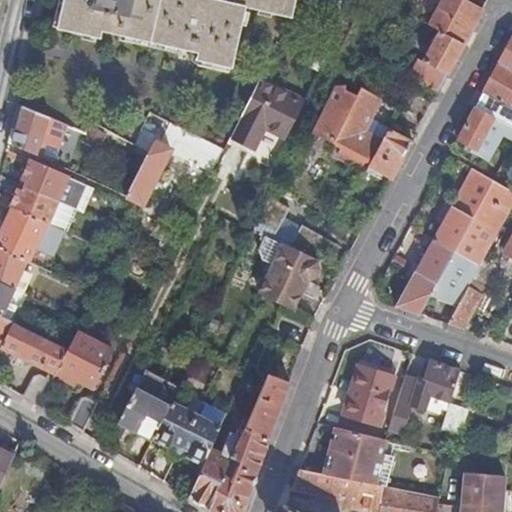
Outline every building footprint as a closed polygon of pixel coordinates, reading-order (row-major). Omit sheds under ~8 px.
[(64,0),(58,27),(100,37),(102,31),(198,53),(197,59),(232,68),(246,7),(292,18),(296,0),(234,0),(234,4),(215,0),(64,0)] [(482,9),(465,0),(443,0),(430,26),(440,31),(464,44),(476,22),(482,9)] [(402,36),(412,16),(401,11),(390,31),(401,37),(402,36)] [(440,31),(424,62),(447,75),(458,54),(464,44),(440,31)] [(511,70),(511,38),(509,45),(499,63),(511,70)] [(414,80),(424,62),(418,59),(409,76),(414,80)] [(414,80),(437,93),(447,75),(424,62),(414,80)] [(511,109),(510,108),(511,104),(511,70),(499,63),(475,106),(511,126),(511,109)] [(303,102),(260,81),(231,138),(252,148),(263,126),(285,137),(303,102)] [(315,132),(334,142),(357,96),(347,91),(346,85),(338,86),(332,98),(315,132)] [(388,129),(390,129),(400,109),(399,108),(361,87),(357,96),(334,142),(370,162),(388,129)] [(511,140),(511,126),(475,106),(457,139),(473,148),(470,152),(488,161),(503,135),(511,140)] [(9,143),(38,156),(50,119),(50,118),(24,107),(18,130),(13,128),(9,143)] [(370,162),(369,166),(391,177),(411,141),(390,129),(388,129),(370,162)] [(141,134),(135,144),(135,145),(149,153),(128,196),(144,204),(171,150),(141,134)] [(68,177),(32,162),(24,180),(30,183),(27,188),(57,202),(68,177)] [(472,169),(433,240),(454,252),(479,266),(511,206),(511,191),(494,180),(472,169)] [(57,202),(27,188),(25,193),(20,190),(11,209),(47,225),(48,223),(68,232),(77,212),(57,202)] [(140,211),(127,205),(119,220),(132,227),(140,211)] [(45,269),(49,260),(34,253),(47,225),(11,209),(0,234),(0,248),(28,261),(45,269)] [(258,294),(260,295),(293,311),(302,293),(301,292),(305,284),(273,269),(284,245),(266,236),(259,251),(262,261),(272,266),(258,294)] [(433,240),(415,272),(436,283),(454,252),(433,240)] [(320,270),(318,261),(284,245),(273,269),(305,284),(306,282),(308,283),(315,280),(320,270)] [(28,261),(0,248),(0,282),(15,290),(28,261)] [(463,294),(477,270),(479,266),(454,252),(436,283),(415,272),(397,306),(419,314),(429,296),(456,306),(463,294)] [(0,315),(2,317),(11,321),(18,307),(9,303),(15,290),(0,282),(0,315)] [(456,306),(447,324),(463,329),(479,303),(463,294),(456,306)] [(2,317),(0,315),(0,342),(3,344),(13,323),(11,321),(2,317)] [(46,363),(58,370),(68,350),(13,323),(3,344),(2,347),(44,368),(46,363)] [(88,375),(99,380),(114,350),(78,332),(68,350),(58,370),(56,375),(76,385),(79,380),(84,382),(88,375)] [(425,379),(418,377),(416,383),(405,379),(390,429),(404,434),(411,410),(417,412),(418,407),(441,415),(446,401),(450,402),(460,371),(442,364),(431,360),(425,379)] [(344,414),(378,425),(394,377),(360,366),(344,414)] [(120,422),(154,440),(155,441),(175,403),(173,402),(181,388),(147,370),(120,422)] [(418,377),(407,373),(405,379),(416,383),(418,377)] [(95,388),(99,380),(88,375),(84,382),(95,388)] [(290,383),(269,375),(244,430),(269,439),(283,403),(290,383)] [(39,407),(53,380),(48,377),(46,381),(40,376),(35,376),(24,397),(39,407)] [(84,433),(99,404),(85,398),(82,399),(70,424),(84,433)] [(193,400),(188,410),(197,415),(202,405),(193,400)] [(197,415),(188,410),(175,403),(155,441),(170,450),(173,445),(181,449),(197,415)] [(227,416),(203,403),(202,405),(197,415),(222,428),(227,416)] [(453,433),(458,434),(466,410),(449,404),(441,429),(453,433)] [(181,449),(189,453),(187,458),(204,466),(211,451),(222,428),(197,415),(181,449)] [(338,427),(328,474),(375,484),(381,453),(384,439),(338,427)] [(269,439),(244,430),(242,433),(229,461),(238,466),(230,484),(221,479),(208,507),(216,511),(242,511),(254,480),(269,439)] [(229,461),(242,433),(237,431),(231,443),(228,441),(221,455),(211,451),(204,466),(190,497),(200,502),(208,507),(221,479),(229,461)] [(0,490),(0,491),(15,456),(0,449),(0,490)] [(381,453),(375,484),(390,487),(396,456),(381,453)] [(375,484),(328,474),(300,469),(292,490),(335,499),(335,502),(379,511),(436,511),(438,506),(440,497),(390,487),(375,484)] [(501,511),(505,476),(465,473),(461,508),(438,506),(436,511),(501,511)]
